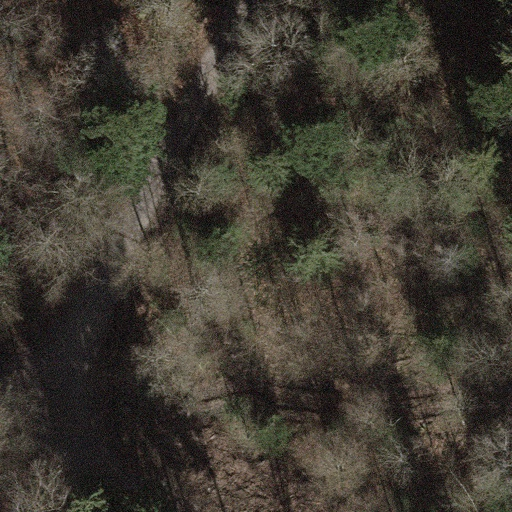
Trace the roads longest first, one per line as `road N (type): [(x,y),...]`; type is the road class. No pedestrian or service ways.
road 1 (track): [(54,434),(272,0)]
road 2 (track): [(159,511),(0,397)]
